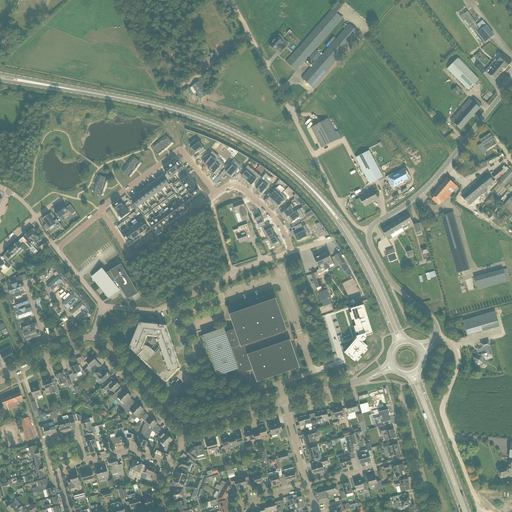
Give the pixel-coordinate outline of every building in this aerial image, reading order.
[(296,71),(342,20),(336,14),(343,6),(339,2),(286,62),(296,71)] [(348,25),(326,51),(302,78),(312,87),(359,34),(348,25)] [(477,33),(485,42),(494,35),(486,25),(477,33)] [(288,44),(282,39),(280,41),(276,37),(275,39),(274,38),(272,41),(273,42),(270,45),(270,46),(270,47),(272,49),(273,48),(276,51),(277,49),(280,53),(288,44)] [(309,58),(314,63),(320,55),(315,51),(309,58)] [(488,74),(495,80),(505,68),(505,69),(511,62),(503,54),(497,61),(495,59),(492,63),(494,65),(492,67),(493,68),(488,74)] [(447,69),(468,90),(479,80),(458,58),(447,69)] [(485,72),(480,64),(476,67),(482,75),(485,72)] [(192,86),(201,99),(208,94),(199,81),(192,86)] [(193,95),(189,88),(183,92),(187,99),(193,95)] [(455,88),(452,91),(458,96),(460,94),(455,88)] [(470,99),(453,118),(456,121),(454,123),(461,130),(480,108),(479,108),(482,105),(474,99),(472,101),(470,99)] [(328,119),(311,128),(322,148),(339,139),(328,119)] [(167,136),(153,148),(158,154),(172,142),(167,136)] [(193,141),(189,144),(192,147),(191,148),(192,150),(195,154),(197,152),(199,155),(205,150),(204,148),(203,149),(203,148),(199,142),(198,142),(196,144),(193,141)] [(233,158),(238,152),(235,150),(231,148),(229,147),(227,149),(233,154),(231,156),(233,158)] [(206,162),(204,164),(205,164),(210,168),(218,159),(219,157),(212,151),(207,158),(208,159),(206,162)] [(356,158),(370,184),(383,177),(369,151),(356,158)] [(134,157),(122,172),(129,177),(140,162),(134,157)] [(210,168),(208,170),(213,173),(214,174),(214,173),(216,175),(216,176),(221,171),(220,170),(224,164),(218,159),(210,168)] [(176,160),(172,163),(177,171),(181,168),(176,160)] [(230,163),(225,169),(228,166),(230,167),(226,173),(230,176),(231,177),(232,176),(234,173),(235,174),(241,167),(235,162),(232,165),(230,163)] [(172,163),(168,166),(174,175),(178,172),(177,171),(172,163)] [(168,166),(163,169),(166,173),(170,178),(174,175),(168,166)] [(241,176),(241,177),(243,179),(244,179),(246,181),(254,171),(254,172),(247,166),(244,170),(246,171),(241,176)] [(511,167),(497,182),(503,188),(504,187),(505,188),(510,184),(511,186),(511,185),(511,167)] [(492,175),(495,180),(505,172),(501,168),(492,175)] [(394,174),(387,177),(392,186),(399,182),(407,177),(403,170),(394,175),(394,174)] [(254,171),(246,181),(248,183),(249,184),(251,186),(252,185),(256,180),(258,181),(261,178),(254,172),(255,172),(254,171)] [(462,197),(469,205),(488,189),(487,187),(493,182),(488,175),(462,197)] [(100,176),(93,193),(101,196),(107,179),(100,176)] [(188,176),(179,182),(182,186),(191,180),(188,176)] [(163,177),(159,180),(165,187),(169,184),(163,177)] [(439,200),(443,204),(457,187),(447,178),(431,196),(433,198),(432,199),(436,203),(439,200)] [(260,180),(255,186),(255,187),(258,183),(261,185),(256,190),(260,193),(261,194),(263,193),(265,191),(272,184),(265,179),(263,182),(260,180)] [(159,180),(155,183),(161,190),(165,187),(159,180)] [(191,180),(182,186),(185,190),(186,189),(194,184),(191,180)] [(155,183),(151,186),(157,193),(161,190),(155,183)] [(194,184),(186,189),(189,193),(196,188),(194,184)] [(151,186),(147,189),(153,196),(157,193),(151,186)] [(189,193),(187,194),(191,198),(199,192),(196,188),(189,193)] [(272,194),(267,199),(272,204),(282,194),(281,194),(275,188),(271,193),(272,194)] [(147,189),(143,192),(149,199),(153,196),(147,189)] [(360,198),(364,206),(377,199),(373,190),(368,193),(368,194),(360,198)] [(143,192),(139,194),(145,202),(149,199),(143,192)] [(139,194),(136,197),(141,205),(145,202),(139,194)] [(282,194),(272,204),(277,208),(282,203),(283,205),(287,200),(281,195),(282,194)] [(489,198),(495,204),(498,200),(493,195),(489,198)] [(136,197),(132,200),(137,208),(141,205),(136,197)] [(120,201),(113,207),(116,211),(123,205),(120,201)] [(181,201),(177,204),(182,211),(186,208),(183,204),(181,201)] [(242,201),(233,205),(235,211),(245,208),(242,201)] [(123,205),(116,211),(119,215),(127,208),(124,204),(123,205)] [(177,204),(173,207),(178,214),(182,211),(177,204)] [(60,205),(54,209),(55,210),(54,210),(56,213),(55,214),(58,217),(59,217),(60,218),(62,216),(64,218),(69,215),(68,214),(70,212),(72,215),(75,212),(70,205),(66,207),(67,208),(65,209),(65,208),(63,205),(61,207),(61,206),(60,205)] [(287,210),(281,213),(285,219),(287,218),(286,218),(296,211),(291,205),(286,208),(287,210)] [(173,207),(169,210),(174,217),(178,214),(173,207)] [(127,208),(119,215),(122,219),(130,213),(127,208)] [(296,211),(286,218),(287,218),(290,224),(296,220),(297,221),(303,216),(299,209),(296,211)] [(165,212),(165,213),(170,220),(174,217),(169,210),(165,212)] [(164,211),(160,214),(167,223),(170,220),(165,213),(165,212),(164,211)] [(469,270),(453,212),(440,216),(456,274),(469,270)] [(258,213),(253,215),(259,228),(265,225),(262,218),(261,216),(259,217),(258,213)] [(160,214),(156,217),(157,218),(163,226),(167,223),(160,214)] [(407,214),(394,222),(399,230),(412,222),(407,214)] [(52,220),(49,215),(48,215),(43,219),(46,224),(44,226),(48,230),(54,225),(57,229),(61,226),(55,218),(52,220)] [(153,221),(159,229),(163,226),(157,218),(153,221)] [(142,220),(138,223),(144,231),(148,228),(142,220)] [(152,220),(148,223),(152,228),(155,232),(159,229),(153,221),(152,220)] [(399,230),(394,222),(381,230),(388,241),(398,234),(397,231),(399,230)] [(134,226),(133,226),(134,227),(135,227),(140,234),(144,231),(138,223),(134,226)] [(417,233),(417,235),(421,234),(421,231),(423,231),(420,223),(414,224),(416,233),(417,233)] [(250,232),(247,224),(238,227),(238,229),(233,231),(235,236),(236,240),(238,239),(239,243),(247,240),(245,234),(250,232)] [(295,230),(294,231),(295,235),(294,235),(297,242),(306,237),(306,238),(310,236),(309,234),(308,234),(306,230),(304,231),(301,224),(294,227),(295,230)] [(269,225),(262,229),(266,239),(267,240),(275,236),(273,231),(272,232),(271,229),(265,231),(264,228),(269,226),(269,225)] [(131,230),(136,237),(140,234),(135,227),(134,227),(131,230)] [(130,228),(126,231),(132,240),(136,237),(131,230),(130,228)] [(38,237),(34,232),(35,231),(33,229),(32,230),(31,230),(27,233),(34,241),(36,244),(38,242),(36,239),(38,237)] [(126,231),(122,234),(128,243),(132,240),(126,231)] [(31,244),(34,241),(27,233),(23,237),(27,242),(25,244),(29,249),(33,246),(31,244)] [(275,236),(267,240),(268,240),(268,241),(271,248),(280,244),(278,239),(277,239),(275,236)] [(29,248),(25,244),(23,242),(20,244),(18,242),(11,248),(16,253),(20,248),(26,251),(29,248)] [(429,253),(427,247),(420,249),(422,255),(429,253)] [(16,253),(11,248),(4,255),(9,259),(16,253)] [(328,252),(321,255),(327,269),(330,268),(329,266),(333,264),(328,252)] [(349,269),(339,253),(334,256),(344,272),(349,269)] [(327,269),(321,255),(314,258),(320,270),(324,268),(325,270),(327,269)] [(1,267),(3,265),(6,267),(9,264),(7,262),(4,259),(2,262),(0,259),(0,271),(3,269),(1,267)] [(58,274),(59,275),(61,273),(54,264),(51,266),(56,272),(58,274)] [(106,274),(102,269),(93,276),(108,296),(118,289),(120,288),(127,300),(138,293),(121,264),(110,271),(106,274)] [(475,278),(478,289),(489,286),(506,282),(504,270),(475,278)] [(317,272),(311,274),(313,281),(311,282),(312,285),(314,284),(316,288),(318,293),(322,291),(321,287),(322,286),(317,272)] [(66,284),(67,284),(69,282),(61,273),(59,275),(61,277),(65,281),(62,284),(64,286),(66,284)] [(47,286),(51,292),(58,286),(59,288),(61,286),(60,284),(63,282),(59,278),(61,277),(59,275),(47,286)] [(75,292),(77,290),(69,282),(67,284),(73,290),(70,292),(72,295),(72,294),(75,292)] [(8,288),(10,295),(24,290),(22,283),(18,284),(17,283),(11,285),(11,287),(8,288)] [(322,291),(318,293),(323,307),(332,304),(326,290),(322,291)] [(62,303),(67,309),(78,300),(72,294),(72,295),(62,303)] [(16,306),(17,308),(29,304),(28,298),(15,303),(16,306)] [(82,301),(88,308),(85,310),(87,312),(92,308),(84,299),(82,301)] [(235,331),(229,333),(226,323),(223,324),(224,327),(223,327),(224,328),(203,336),(204,340),(200,341),(205,355),(209,353),(217,377),(226,374),(228,380),(238,376),(237,374),(252,369),(256,381),(268,377),(269,380),(289,374),(287,370),(299,366),(291,342),(288,343),(283,330),(286,329),(277,302),(268,305),(267,301),(238,311),(239,315),(230,318),(235,331)] [(70,312),(75,317),(80,312),(82,314),(84,312),(83,310),(86,308),(81,302),(70,312)] [(345,354),(355,362),(356,360),(360,356),(362,353),(366,348),(368,347),(362,342),(363,342),(363,341),(364,341),(366,339),(365,339),(366,337),(366,336),(366,335),(365,334),(369,333),(370,333),(370,331),(362,306),(362,305),(357,307),(355,308),(350,309),(351,309),(352,313),(354,320),(356,326),(358,333),(359,336),(357,336),(357,339),(358,339),(346,354),(345,354)] [(20,311),(16,313),(18,320),(21,319),(33,315),(31,308),(26,309),(25,308),(19,310),(20,311)] [(463,321),(467,336),(499,326),(495,311),(463,321)] [(37,326),(35,320),(31,321),(30,322),(29,319),(23,321),(24,322),(24,324),(20,325),(22,331),(37,326)] [(172,346),(166,329),(165,330),(164,326),(162,326),(162,325),(139,323),(129,348),(137,356),(138,356),(139,357),(146,363),(160,377),(161,378),(165,382),(178,369),(180,368),(175,354),(177,353),(175,353),(174,353),(173,350),(174,350),(172,346)] [(28,333),(24,334),(25,338),(27,341),(41,336),(40,333),(37,334),(35,330),(28,333)] [(28,350),(29,353),(45,348),(42,340),(30,344),(31,349),(28,350)] [(492,356),(489,346),(490,346),(488,341),(481,344),(482,348),(483,348),(484,351),(477,353),(477,356),(474,357),(475,359),(474,360),(476,366),(480,365),(481,366),(482,367),(485,367),(486,365),(485,362),(484,362),(482,357),(487,356),(487,357),(492,356)] [(9,347),(0,350),(0,353),(0,355),(1,355),(5,363),(14,358),(10,350),(9,347)] [(90,370),(92,373),(98,369),(94,365),(97,362),(92,356),(86,362),(88,365),(88,366),(86,368),(89,372),(90,370)] [(78,375),(78,374),(81,372),(77,364),(70,368),(76,379),(78,378),(77,375),(78,375)] [(108,373),(105,370),(103,373),(99,368),(94,373),(103,383),(111,376),(110,375),(109,373),(108,373)] [(73,386),(71,380),(70,377),(65,379),(64,377),(63,373),(62,373),(61,373),(57,374),(57,375),(56,375),(57,378),(56,378),(57,382),(58,382),(59,385),(64,384),(65,387),(69,386),(69,387),(73,386)] [(112,382),(110,380),(112,378),(106,383),(100,389),(104,394),(108,390),(107,389),(109,387),(114,392),(120,386),(118,384),(119,383),(117,382),(115,380),(112,382)] [(49,390),(51,394),(55,392),(56,394),(59,393),(58,389),(56,384),(52,385),(50,379),(43,382),(46,391),(49,390)] [(33,388),(33,387),(30,388),(33,398),(38,397),(38,396),(42,395),(39,386),(33,388)] [(121,388),(112,397),(115,401),(118,404),(128,393),(125,390),(124,391),(123,391),(123,390),(121,388)] [(23,401),(22,397),(20,392),(1,400),(4,407),(7,405),(9,410),(17,407),(16,404),(23,401)] [(124,410),(129,405),(134,401),(131,399),(130,398),(131,397),(128,393),(118,404),(117,404),(121,407),(124,410)] [(367,403),(360,405),(362,413),(384,407),(383,404),(386,403),(383,394),(375,396),(377,404),(373,405),(373,406),(369,407),(367,403)] [(84,405),(91,407),(94,404),(89,399),(84,405)] [(134,401),(129,405),(124,410),(128,413),(130,411),(133,414),(141,406),(137,403),(136,404),(135,404),(136,403),(134,401)] [(358,411),(356,402),(352,403),(352,402),(346,404),(345,405),(347,412),(345,412),(347,417),(348,417),(348,416),(355,414),(354,412),(358,411)] [(141,418),(146,414),(144,411),(143,412),(143,411),(144,410),(141,406),(133,414),(128,419),(130,421),(133,419),(134,420),(137,418),(140,420),(141,418)] [(341,417),(345,416),(342,407),(336,408),(335,408),(332,409),(332,412),(330,413),(331,414),(333,425),(334,426),(340,424),(338,418),(341,418),(341,417)] [(330,426),(333,425),(331,414),(328,415),(326,410),(320,412),(323,421),(327,420),(327,421),(329,421),(330,426)] [(380,419),(378,419),(380,427),(385,425),(384,422),(391,420),(389,416),(390,416),(390,415),(389,415),(389,414),(388,410),(378,412),(378,413),(378,412),(380,419)] [(313,419),(314,420),(315,424),(318,423),(317,422),(323,421),(320,412),(314,413),(315,413),(316,418),(313,419)] [(145,423),(142,431),(146,432),(149,426),(154,420),(151,417),(150,418),(149,418),(149,417),(146,414),(141,418),(145,422),(145,423)] [(357,415),(362,432),(367,431),(362,414),(357,415)] [(75,423),(73,415),(68,416),(68,419),(63,420),(66,432),(70,431),(72,430),(70,424),(75,423)] [(315,424),(314,420),(313,419),(310,420),(309,415),(303,416),(305,425),(311,424),(311,425),(315,424)] [(305,425),(303,416),(297,418),(299,423),(296,424),(297,429),(300,428),(300,427),(305,425)] [(36,438),(28,418),(20,421),(27,441),(36,438)] [(92,428),(91,423),(93,422),(92,418),(84,420),(85,423),(82,424),(82,425),(82,428),(83,428),(83,430),(92,428)] [(66,432),(63,420),(58,422),(59,425),(61,433),(63,433),(66,432)] [(149,426),(146,432),(146,433),(151,435),(152,431),(154,432),(156,434),(161,429),(158,425),(157,426),(156,425),(158,424),(154,420),(149,426)] [(53,422),(48,424),(52,436),(55,435),(57,434),(55,426),(54,426),(53,422)] [(272,436),(280,434),(281,440),(288,438),(285,427),(281,428),(280,423),(274,425),(274,424),(269,426),(272,436)] [(52,436),(48,424),(39,426),(40,430),(41,434),(45,433),(46,437),(48,437),(52,436)] [(392,430),(390,426),(379,429),(380,435),(385,434),(387,440),(396,438),(393,429),(392,430)] [(97,436),(96,432),(95,427),(92,428),(83,430),(84,432),(83,432),(84,434),(85,436),(90,434),(91,437),(97,436)] [(258,441),(265,439),(264,437),(268,436),(265,427),(258,429),(259,432),(256,432),(258,441)] [(123,428),(118,429),(122,443),(126,442),(126,440),(127,440),(127,441),(129,440),(132,441),(134,435),(129,433),(128,433),(125,434),(124,432),(123,428)] [(110,438),(109,439),(110,442),(111,445),(116,444),(116,443),(117,443),(118,444),(122,443),(118,429),(116,429),(113,430),(114,434),(110,435),(110,438)] [(304,440),(305,444),(310,443),(316,442),(315,438),(320,436),(318,429),(308,432),(309,435),(304,436),(305,440),(304,440)] [(258,441),(256,432),(253,433),(252,430),(245,432),(247,441),(251,441),(251,442),(258,441)] [(139,437),(134,435),(132,441),(136,443),(136,442),(137,443),(137,444),(141,446),(146,433),(146,432),(142,431),(139,437)] [(168,435),(167,436),(163,432),(159,436),(157,441),(159,443),(160,442),(166,448),(170,444),(169,444),(173,440),(171,439),(171,438),(169,436),(168,436),(168,435)] [(146,433),(141,446),(145,448),(146,446),(147,446),(147,447),(151,449),(154,443),(148,441),(151,435),(146,433)] [(231,438),(232,440),(234,447),(240,445),(240,443),(243,442),(241,433),(234,435),(234,437),(231,438)] [(97,445),(96,442),(99,441),(97,436),(91,437),(92,440),(87,442),(87,443),(86,443),(87,445),(88,445),(88,447),(97,445)] [(234,447),(232,440),(231,438),(228,439),(228,437),(221,439),(223,448),(227,447),(227,448),(234,447)] [(206,443),(208,452),(215,451),(216,456),(220,455),(219,449),(216,440),(206,443)] [(339,455),(336,456),(337,461),(339,468),(342,467),(342,469),(346,468),(346,467),(352,465),(351,459),(355,458),(354,453),(353,452),(351,445),(351,443),(347,444),(349,452),(338,455),(339,455)] [(387,448),(390,457),(393,456),(394,456),(401,455),(398,444),(391,446),(391,447),(387,448)] [(98,451),(97,445),(88,447),(89,449),(88,449),(89,452),(90,453),(98,451)] [(189,451),(186,454),(195,461),(197,458),(198,460),(205,458),(204,454),(205,454),(203,449),(202,445),(201,446),(201,445),(200,445),(199,445),(198,446),(197,447),(192,449),(189,452),(189,451)] [(27,452),(27,454),(39,451),(39,449),(37,450),(36,446),(29,448),(29,451),(27,452)] [(319,452),(317,447),(314,448),(307,449),(308,453),(307,453),(309,461),(315,459),(315,461),(320,460),(321,459),(321,458),(321,457),(321,455),(320,454),(319,454),(319,453),(319,452)] [(362,455),(358,456),(360,464),(371,461),(369,454),(372,453),(372,450),(367,452),(367,450),(361,451),(362,455)] [(32,458),(40,456),(39,451),(27,454),(28,454),(28,456),(29,459),(32,458)] [(196,464),(187,457),(183,462),(181,462),(179,468),(187,471),(188,467),(190,468),(194,469),(196,464)] [(277,457),(269,460),(271,465),(275,464),(276,470),(280,469),(277,457)] [(499,472),(498,473),(498,474),(498,475),(499,475),(499,476),(499,477),(500,477),(500,478),(500,479),(504,477),(504,478),(509,476),(509,477),(511,476),(511,457),(511,458),(511,461),(509,461),(508,465),(508,467),(507,467),(498,470),(499,472)] [(320,473),(321,476),(324,476),(323,473),(324,472),(326,471),(326,470),(325,464),(329,463),(328,458),(319,460),(320,464),(311,466),(313,470),(312,471),(313,473),(314,474),(318,473),(318,474),(320,473)] [(32,470),(35,469),(43,466),(43,465),(42,465),(41,461),(33,464),(33,467),(31,467),(32,470)] [(130,466),(130,467),(131,468),(136,470),(134,475),(134,477),(137,478),(136,482),(139,483),(142,476),(143,471),(140,469),(142,464),(134,461),(132,465),(132,464),(131,465),(130,466)] [(124,475),(122,466),(121,464),(118,465),(117,462),(116,462),(114,462),(113,462),(113,463),(110,464),(112,474),(117,473),(118,476),(124,475)] [(396,477),(392,478),(393,481),(401,478),(400,476),(405,475),(403,468),(404,468),(403,464),(398,465),(393,467),(396,477)] [(33,472),(33,475),(45,472),(43,466),(35,469),(36,472),(33,472)] [(96,470),(98,479),(105,477),(105,479),(109,478),(106,466),(102,467),(102,468),(96,470)] [(143,471),(142,476),(146,477),(147,476),(152,478),(151,479),(155,481),(158,475),(154,473),(156,469),(149,466),(148,467),(145,466),(143,471)] [(87,482),(88,483),(95,481),(91,470),(87,471),(88,472),(81,474),(84,483),(87,482)] [(284,473),(286,482),(290,482),(290,481),(296,479),(294,470),(284,473)] [(176,476),(174,482),(177,483),(175,487),(180,487),(183,487),(187,487),(190,480),(186,479),(187,477),(186,476),(186,475),(177,471),(175,475),(176,476)] [(80,485),(77,474),(69,476),(70,480),(67,481),(67,482),(69,490),(75,488),(75,486),(80,485)] [(281,484),(278,474),(269,477),(272,486),(281,484)] [(367,477),(369,486),(374,484),(376,491),(382,489),(382,487),(381,484),(380,481),(377,482),(375,474),(367,477)] [(239,477),(242,488),(248,487),(246,482),(249,481),(248,475),(239,477)] [(256,476),(256,475),(252,476),(254,486),(261,484),(262,487),(266,486),(263,475),(256,476)] [(242,488),(239,477),(239,476),(235,477),(236,478),(231,479),(231,481),(232,486),(235,485),(237,490),(242,488)] [(46,490),(48,489),(47,485),(48,485),(47,479),(42,480),(38,481),(39,487),(32,489),(33,493),(37,492),(46,490)] [(358,481),(354,482),(355,487),(356,491),(361,490),(362,494),(369,492),(367,487),(366,483),(363,483),(362,480),(360,479),(358,480),(358,481)] [(394,482),(395,487),(399,486),(401,492),(405,491),(410,490),(408,482),(406,482),(405,479),(400,481),(394,482)] [(232,490),(230,481),(225,482),(223,485),(230,492),(231,490),(232,490)] [(343,489),(339,490),(342,499),(343,504),(347,503),(345,498),(347,497),(346,495),(353,493),(351,487),(350,487),(349,483),(342,485),(343,489)] [(230,492),(223,485),(222,487),(217,484),(215,488),(220,491),(228,496),(230,492)] [(46,490),(49,499),(56,497),(55,494),(57,493),(55,489),(54,489),(54,487),(48,489),(46,490)] [(328,494),(326,488),(315,491),(316,497),(328,494)] [(186,500),(183,489),(178,490),(173,491),(173,492),(173,494),(174,495),(175,499),(181,498),(182,501),(186,500)] [(216,498),(217,500),(226,499),(228,496),(220,491),(216,498)] [(148,494),(150,499),(144,500),(147,509),(155,507),(153,501),(157,500),(154,492),(148,494)] [(329,500),(328,496),(328,494),(316,497),(318,503),(329,500)] [(405,508),(411,506),(409,496),(402,498),(401,495),(402,495),(392,497),(394,504),(400,503),(401,506),(400,507),(401,510),(405,509),(405,508)] [(135,508),(136,510),(142,508),(139,496),(128,499),(125,500),(127,505),(130,504),(131,510),(135,508)] [(291,504),(291,505),(303,502),(302,496),(290,499),(291,504)] [(46,510),(47,509),(59,506),(58,503),(59,502),(58,498),(57,498),(56,497),(49,499),(50,505),(45,506),(46,510)] [(6,501),(10,505),(7,508),(10,511),(19,511),(24,508),(21,505),(18,507),(12,499),(7,500),(6,501)] [(177,508),(186,506),(190,505),(188,499),(186,500),(182,501),(176,502),(177,506),(177,508)] [(226,499),(217,500),(210,501),(211,507),(212,506),(213,509),(219,508),(227,506),(226,503),(227,503),(226,499)] [(119,507),(116,507),(117,511),(124,511),(124,510),(122,501),(118,502),(119,507)] [(269,504),(271,511),(282,511),(281,508),(281,506),(276,507),(275,502),(269,504)] [(336,511),(333,511),(341,511),(342,511),(350,509),(350,511),(355,510),(354,507),(348,504),(347,503),(343,504),(338,506),(339,509),(336,510),(336,511)]
